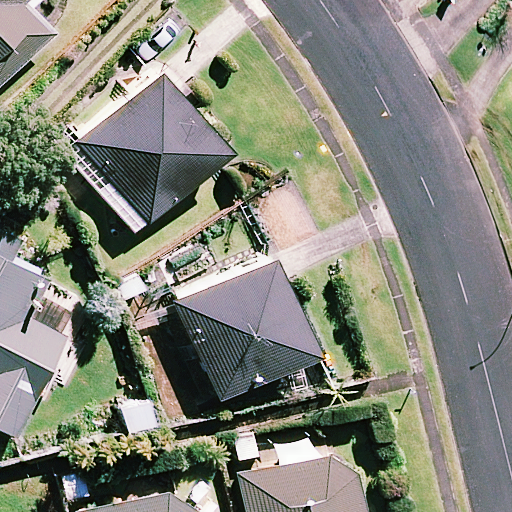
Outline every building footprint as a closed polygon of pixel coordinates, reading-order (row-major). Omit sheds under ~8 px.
[(32,0),(0,0),(0,78),(51,29),(27,5),(32,0)] [(224,143),(151,61),(62,140),(101,184),(96,188),(131,227),(224,143)] [(18,234),(0,224),(0,422),(12,429),(61,332),(16,309),(37,268),(9,254),(18,234)] [(312,347),(268,251),(171,295),(214,391),(312,347)] [(268,441),(273,463),(234,471),(243,511),(361,511),(347,446),(315,453),(310,431),(268,441)] [(190,511),(182,479),(73,507),(74,511),(190,511)]
